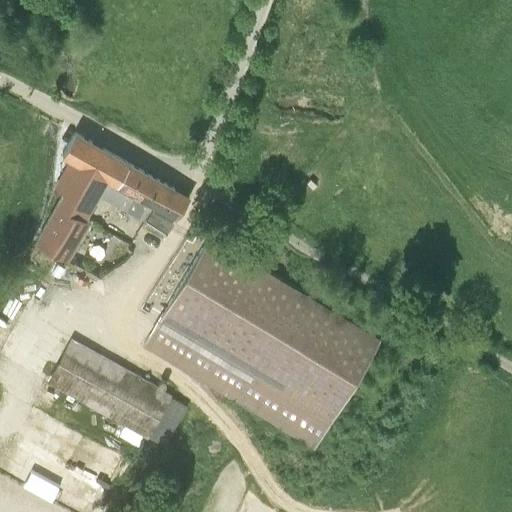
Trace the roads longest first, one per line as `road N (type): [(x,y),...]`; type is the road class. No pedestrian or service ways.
road 1 (unclassified): [(262,0),(190,180),(0,79)]
road 2 (track): [(171,382),(234,442),(258,493),(286,511)]
